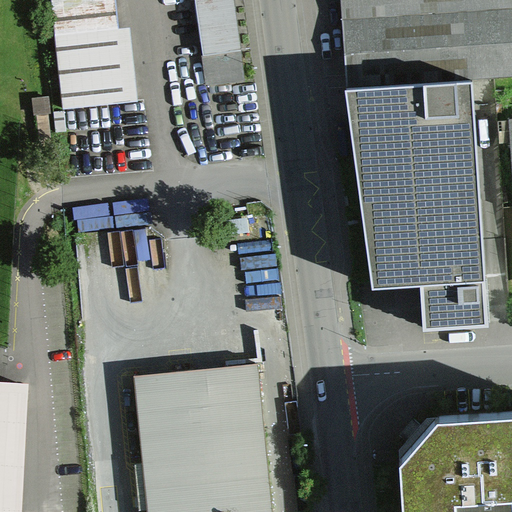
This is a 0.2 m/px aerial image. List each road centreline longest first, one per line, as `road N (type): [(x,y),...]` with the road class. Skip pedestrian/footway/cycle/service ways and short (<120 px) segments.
road 1 (tertiary): [(272,0),(322,375)]
road 2 (unknown): [(167,181),(192,271),(189,301),(175,321),(134,344),(112,374),(101,419),(110,511)]
road 3 (unclassified): [(511,368),(322,375)]
road 4 (tertiary): [(322,375),(335,511)]
